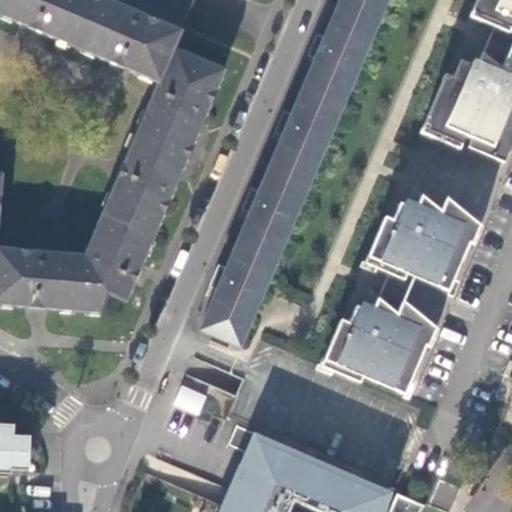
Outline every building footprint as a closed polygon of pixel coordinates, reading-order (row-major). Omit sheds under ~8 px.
[(48,305),(103,309),(112,292),(128,298),(133,286),(142,265),(178,181),(181,174),(197,136),(201,127),(226,69),(175,47),(183,30),(112,0),(1,0),(0,4),(0,13),(22,23),(41,31),(112,61),(161,82),(117,183),(99,227),(88,252),(1,246),(3,216),(5,173),(0,172),(0,300),(27,303),(48,305)] [(387,0),(341,0),(326,38),(318,35),(311,52),(319,55),(294,115),(286,112),(278,129),(286,132),(261,191),(253,188),(246,205),(254,209),(229,268),(222,264),(214,282),(222,286),(203,330),(241,346),(387,0)] [(511,0),(476,0),(469,17),(509,34),(511,27),(511,0)] [(469,56),(496,66),(471,47),(469,56)] [(454,72),(447,69),(420,134),(459,151),(466,136),(473,139),(470,147),(505,163),(511,146),(511,58),(503,51),(496,66),(469,56),(467,61),(460,59),(454,72)] [(421,207),(441,214),(414,189),(407,208),(418,211),(421,207)] [(392,219),(385,217),(366,263),(405,281),(407,275),(451,293),(478,229),(447,201),(441,214),(421,207),(418,211),(407,208),(397,203),(392,219)] [(370,297),(365,311),(374,315),(377,309),(397,317),(370,297)] [(321,367),(361,384),(364,377),(407,396),(434,331),(403,305),(397,317),(377,309),(374,315),(365,311),(356,307),(349,324),(341,321),(321,367)] [(175,404),(200,415),(208,397),(183,386),(175,404)] [(0,470),(11,471),(11,467),(29,468),(30,437),(15,436),(15,425),(0,424),(0,470)] [(378,511),(389,489),(239,425),(230,444),(250,453),(224,511),(378,511)] [(428,505),(443,511),(449,511),(460,488),(439,479),(428,505)] [(388,511),(419,511),(425,505),(397,493),(388,511)]
